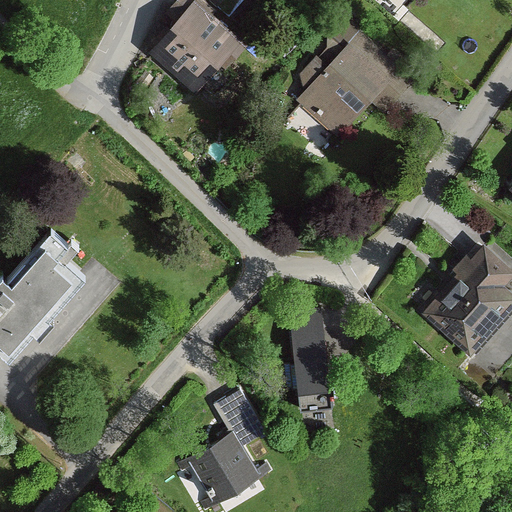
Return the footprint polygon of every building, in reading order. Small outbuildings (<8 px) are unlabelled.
[(208,0),(218,9),(226,0),(208,0)] [(248,48),(195,1),(149,53),(201,100),(248,48)] [(397,79),(355,40),(297,101),(338,141),(397,79)] [(0,353),(12,364),(84,282),(66,266),(75,257),(52,237),(0,295),(0,353)] [(511,263),(484,239),(421,310),(469,352),(511,303),(511,285),(505,279),(511,270),(511,263)] [(321,305),(288,309),(298,404),(331,401),(321,305)] [(215,401),(231,429),(240,444),(265,429),(239,386),(215,401)] [(231,429),(187,456),(214,500),(258,474),(240,444),(231,429)]
